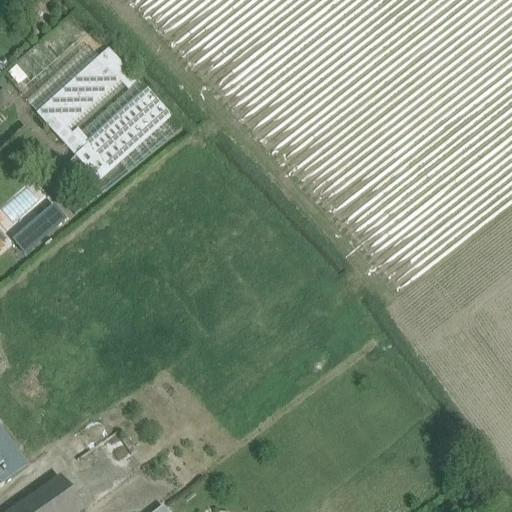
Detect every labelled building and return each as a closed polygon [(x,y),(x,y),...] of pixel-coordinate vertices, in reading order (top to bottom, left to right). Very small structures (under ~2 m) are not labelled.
[(99,60),(88,48),(27,103),(76,158),(46,185),(75,216),(107,192),(181,131),(148,93),(137,83),(109,52),(99,60)] [(16,70),(10,75),(18,84),(24,79),(16,70)] [(4,91),(0,94),(0,125),(7,120),(2,114),(14,103),(4,91)] [(53,205),(15,241),(27,255),(65,218),(53,205)] [(18,455),(0,429),(0,479),(4,485),(47,455),(38,442),(18,455)] [(60,478),(10,511),(81,511),(83,511),(60,478)]
